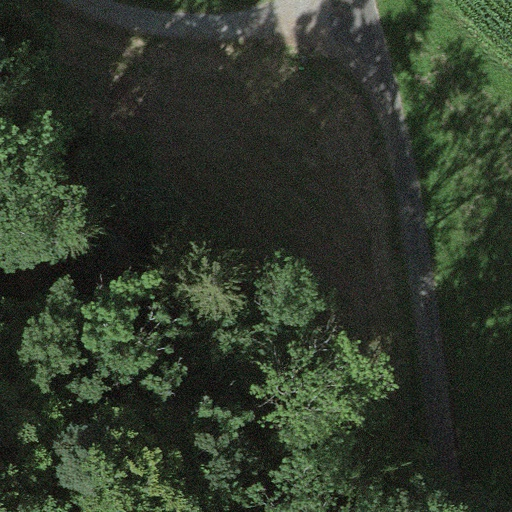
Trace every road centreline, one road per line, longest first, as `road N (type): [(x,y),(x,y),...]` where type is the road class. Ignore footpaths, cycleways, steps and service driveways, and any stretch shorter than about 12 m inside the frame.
road 1 (track): [(362,0),(411,195),(452,511)]
road 2 (track): [(343,0),(261,27),(149,25),(64,0)]
